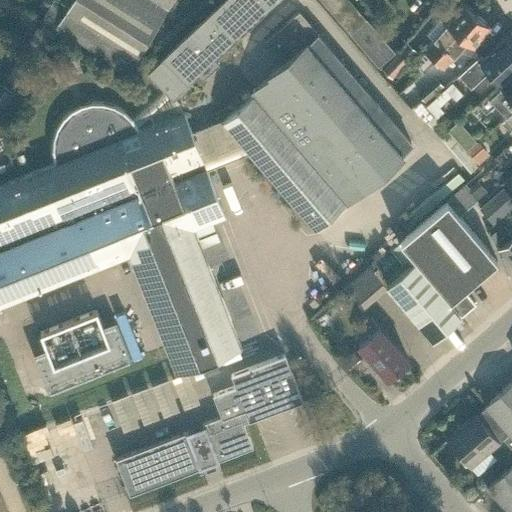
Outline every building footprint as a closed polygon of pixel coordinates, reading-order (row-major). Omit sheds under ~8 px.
[(51,0),(44,12),(58,20),(67,5),(60,0),(51,0)] [(70,0),(58,20),(54,26),(127,71),(167,8),(171,0),(70,0)] [(223,0),(149,72),(165,89),(171,95),(172,96),(198,71),(213,58),(272,0),(223,0)] [(322,0),(349,31),(378,65),(395,50),(366,17),(350,0),(322,0)] [(432,59),(433,60),(476,12),(462,0),(461,0),(453,10),(448,5),(439,16),(440,18),(427,32),(434,38),(423,51),(415,61),(423,69),(432,59)] [(476,12),(433,60),(442,68),(466,40),(474,47),(484,36),(480,33),(488,23),(476,12)] [(256,96),(226,121),(250,150),(268,172),(268,173),(313,225),(343,198),(346,201),(365,185),(372,193),(379,188),(372,179),(402,153),(400,151),(410,142),(298,13),(264,42),(282,63),(269,74),(270,75),(252,91),(256,96)] [(53,37),(36,26),(25,44),(42,55),(53,37)] [(480,54),(458,73),(470,86),(487,71),(496,81),(511,67),(511,46),(505,38),(483,57),(480,54)] [(407,41),(383,68),(391,76),(416,49),(407,41)] [(16,57),(1,81),(19,92),(33,67),(16,57)] [(435,74),(417,90),(425,100),(444,84),(435,74)] [(485,111),(488,108),(505,93),(511,100),(511,75),(497,89),(494,86),(477,101),(485,111)] [(55,162),(0,183),(0,302),(129,252),(176,371),(241,345),(193,226),(225,213),(206,167),(250,150),(226,121),(193,133),(184,111),(139,129),(138,127),(171,95),(165,89),(133,120),(132,117),(124,109),(114,104),(102,101),(91,101),(80,104),(70,109),(62,117),(56,126),(53,137),(52,149),(54,160),(55,162)] [(427,120),(470,170),(477,164),(434,113),(427,120)] [(457,118),(447,127),(466,148),(476,139),(457,118)] [(477,138),(466,148),(478,162),(489,152),(477,138)] [(464,178),(458,171),(409,212),(414,219),(464,178)] [(469,185),(465,181),(444,199),(446,200),(458,215),(477,198),(476,198),(487,189),(477,178),(469,185)] [(493,193),(479,205),(493,221),(511,204),(511,201),(507,195),(500,201),(493,193)] [(435,287),(459,316),(459,314),(474,302),(462,287),(495,259),(458,215),(446,200),(397,241),(413,260),(412,261),(435,287)] [(499,245),(511,234),(511,232),(502,221),(489,232),(499,245)] [(511,234),(499,245),(497,247),(511,265),(511,234)] [(385,285),(407,311),(435,287),(412,261),(385,285)] [(459,316),(435,287),(407,311),(431,340),(459,316)] [(34,356),(33,356),(47,392),(129,359),(116,324),(103,329),(95,309),(38,332),(46,352),(34,356)] [(368,317),(356,327),(364,336),(356,343),(386,376),(407,358),(377,325),(376,326),(368,317)] [(188,429),(116,456),(129,492),(201,465),(200,463),(204,461),(206,466),(214,463),(212,458),(216,457),(217,459),(253,445),(243,421),(302,398),(284,352),(231,373),(235,384),(213,392),(221,414),(202,421),(204,425),(188,431),(188,429)] [(485,405),(508,431),(502,437),(511,448),(511,461),(485,485),(509,511),(511,511),(511,378),(483,403),(485,405)] [(502,437),(508,431),(485,405),(475,413),(474,412),(444,438),(468,466),(502,437)]
